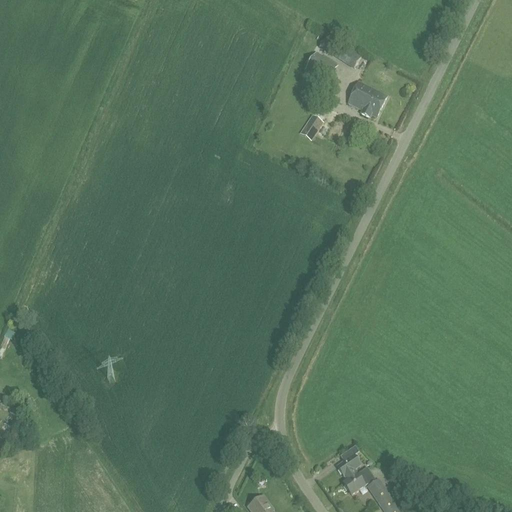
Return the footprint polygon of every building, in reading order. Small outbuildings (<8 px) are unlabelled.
[(319,50),(353,72),(362,58),(353,52),(351,54),(326,39),(319,50)] [(305,71),(310,75),(326,86),(328,82),(338,67),(316,54),(305,71)] [(377,119),(388,97),(359,83),(348,105),(363,112),(361,115),(370,120),(372,116),(377,119)] [(312,117),(299,136),(311,144),(324,124),(312,117)] [(338,468),(341,473),(344,478),(345,477),(348,482),(344,485),(352,496),(368,485),(369,487),(376,482),(367,469),(357,475),(354,471),(361,466),(358,462),(354,457),(338,468)] [(399,511),(379,481),(376,482),(369,487),(368,488),(383,511),(399,511)] [(268,511),(270,511),(271,511),(273,511),(263,497),(249,508),(251,511),(268,511)]
